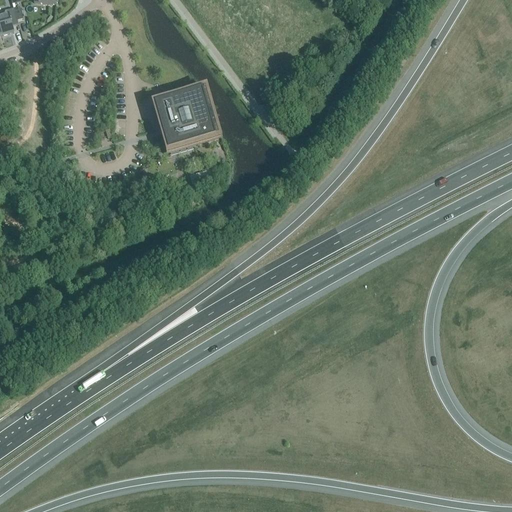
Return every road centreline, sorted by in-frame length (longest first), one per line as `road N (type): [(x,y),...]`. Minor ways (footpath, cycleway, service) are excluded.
road 1 (motorway): [(0,489),(191,357),(511,181)]
road 2 (motorway): [(463,0),(388,119),(335,185),(144,354)]
road 3 (motorway): [(36,511),(136,484),(218,478),(309,483),(472,511)]
road 4 (motorway): [(511,154),(266,280),(144,354)]
road 5 (motorway): [(511,458),(453,416),(435,382),(427,335),(434,296),(454,257),(511,205)]
road 6 (residential): [(118,37),(131,101),(124,163),(94,167),(76,135),(83,90),(104,52)]
road 7 (motorway): [(144,354),(0,451)]
